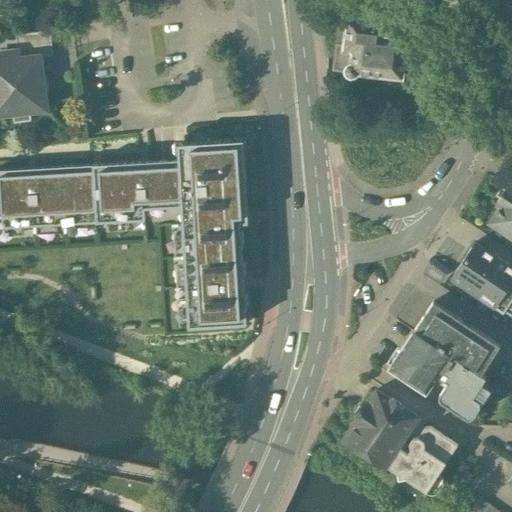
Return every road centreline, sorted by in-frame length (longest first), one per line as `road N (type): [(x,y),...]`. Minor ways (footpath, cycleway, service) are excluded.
road 1 (secondary): [(268,0),(293,228),(288,325),(262,419),(222,511)]
road 2 (secondary): [(256,511),(320,346),(323,260)]
road 3 (residential): [(490,0),(479,94),(447,189)]
road 4 (secondary): [(316,178),(299,0)]
road 5 (residential): [(323,260),(407,238),(447,189)]
road 6 (residential): [(447,189),(380,208),(356,204),(316,178)]
road 7 (unknown): [(148,116),(16,148)]
